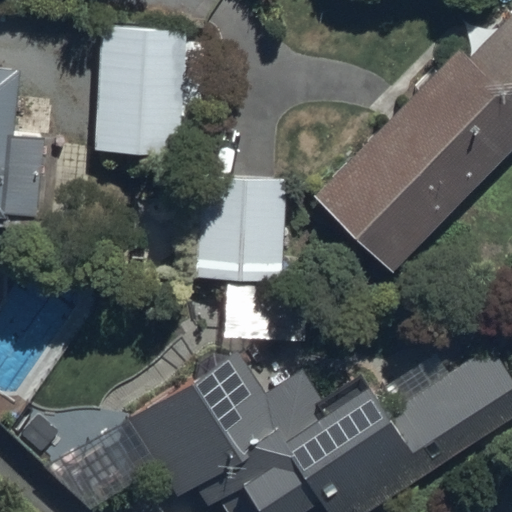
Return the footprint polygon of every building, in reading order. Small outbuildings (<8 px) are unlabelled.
[(496,0),(317,196),(404,275),(511,157),(511,10),(500,0),(496,0)] [(183,16),(99,11),(92,144),(175,149),(183,16)] [(7,117),(14,56),(0,54),(0,220),(31,224),(42,121),(7,117)] [(285,164),(195,162),(193,268),(283,270),(285,164)] [(217,487),(232,511),(336,511),(511,404),(511,367),(493,336),(388,400),(365,362),(322,389),(303,358),(264,382),(236,336),(124,404),(175,488),(193,477),(203,495),(217,487)]
